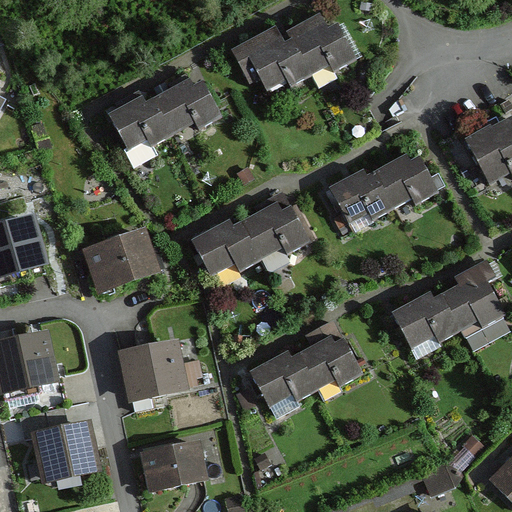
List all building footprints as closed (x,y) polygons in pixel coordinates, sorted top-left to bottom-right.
[(289,38),(293,46),(312,81),(330,72),(333,77),(357,64),(339,31),(330,36),(322,21),(289,38)] [(276,33),(233,56),(249,86),(261,80),(269,94),(287,85),(291,92),(312,81),(293,46),(286,50),(276,33)] [(192,86),(158,105),(176,140),(197,129),(200,134),(222,122),(205,89),(196,94),(192,86)] [(143,105),(110,122),(127,156),(151,143),(155,151),(176,140),(158,105),(146,111),(143,105)] [(511,126),(495,136),(494,134),(468,148),(492,193),(511,181),(511,126)] [(408,163),(377,180),(395,214),(412,204),(415,210),(438,198),(420,165),(412,170),(408,163)] [(365,177),(332,195),(351,230),(369,220),(372,226),(395,214),(377,180),(369,184),(365,177)] [(277,213),(242,231),(261,266),(281,255),(284,260),(307,248),(290,216),(281,220),(277,213)] [(35,221),(0,230),(0,287),(51,273),(35,221)] [(234,228),(194,248),(212,282),(236,269),(240,277),(261,266),(242,231),(237,233),(234,228)] [(146,231),(81,252),(98,304),(163,282),(146,231)] [(474,284),(442,301),(461,335),(478,326),(481,332),(504,319),(486,287),(478,291),(474,284)] [(430,299),(397,317),(416,352),(435,342),(438,348),(461,335),(442,301),(434,306),(430,299)] [(49,334),(0,344),(0,399),(61,387),(49,334)] [(178,345),(120,359),(132,411),(190,397),(178,345)] [(332,345),(298,363),(316,398),(337,387),(340,393),(362,381),(345,348),(336,352),(332,345)] [(289,360),(250,381),(267,414),(291,402),(295,409),(316,398),(298,363),(292,366),(289,360)] [(92,424),(31,437),(42,489),(103,476),(92,424)] [(200,445),(139,458),(149,502),(210,489),(200,445)] [(511,452),(484,482),(511,507),(511,452)]
